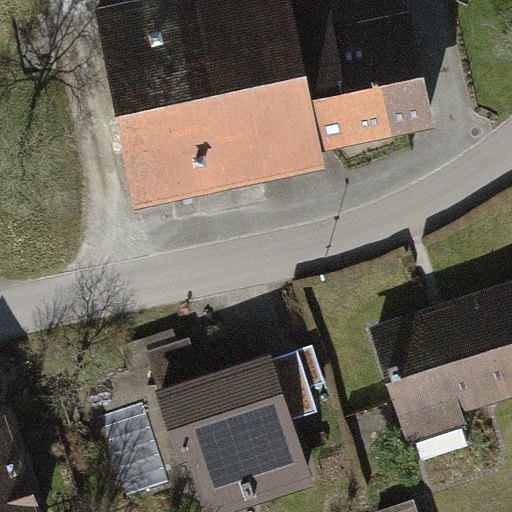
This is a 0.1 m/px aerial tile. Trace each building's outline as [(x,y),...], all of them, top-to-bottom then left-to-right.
[(327,0),(96,0),(90,1),(129,195),(314,159),(310,140),(426,117),(402,1),(331,16),(327,0)] [(511,277),(362,323),(398,443),(463,424),(457,404),(511,387),(511,277)] [(158,389),(150,392),(170,450),(185,444),(205,505),(298,474),(272,396),(318,381),(304,340),(197,376),(185,339),(145,352),(158,389)] [(35,511),(3,409),(0,410),(0,511),(35,511)] [(412,511),(409,499),(369,511),(412,511)]
